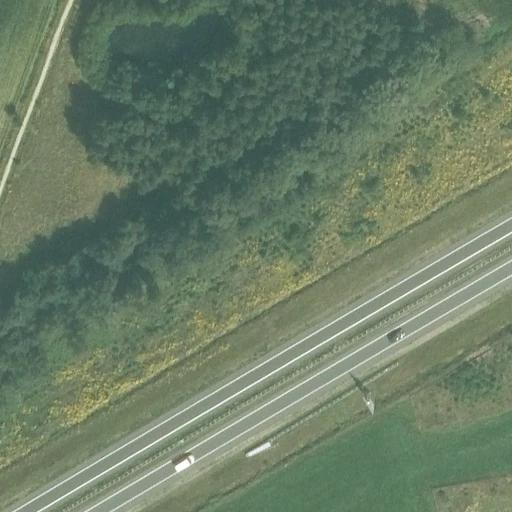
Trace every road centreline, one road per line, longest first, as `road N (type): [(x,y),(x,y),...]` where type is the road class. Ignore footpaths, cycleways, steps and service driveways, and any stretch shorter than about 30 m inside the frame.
road 1 (trunk): [(511,229),(29,511)]
road 2 (trunk): [(94,511),(511,266)]
